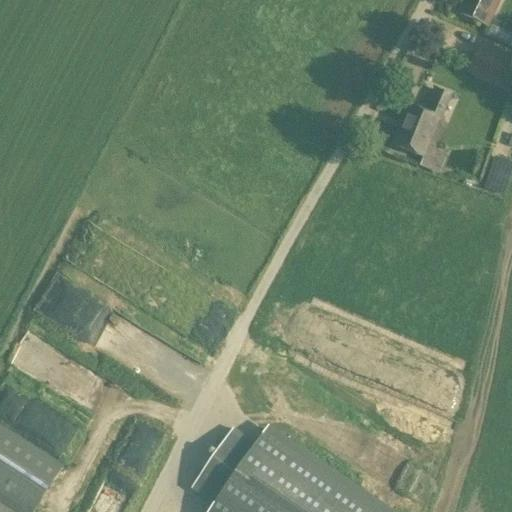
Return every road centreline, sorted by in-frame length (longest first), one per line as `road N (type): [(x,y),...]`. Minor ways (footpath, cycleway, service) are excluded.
road 1 (track): [(154,511),(257,298),(425,0)]
road 2 (track): [(441,511),(511,224)]
